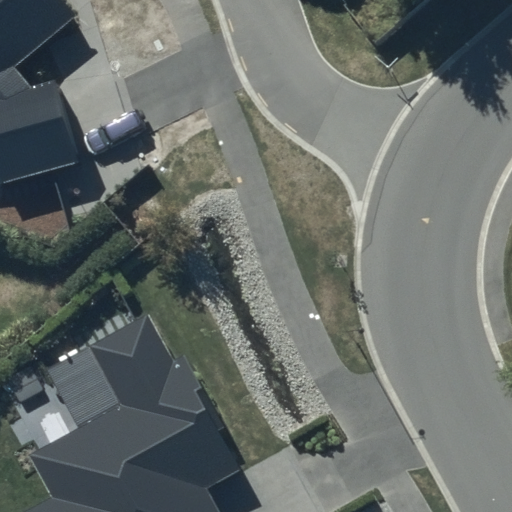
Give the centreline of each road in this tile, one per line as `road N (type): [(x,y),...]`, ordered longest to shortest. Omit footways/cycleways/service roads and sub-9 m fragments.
road 1 (residential): [(511,506),(442,349),(425,251),(456,165)]
road 2 (residential): [(456,165),(349,0)]
